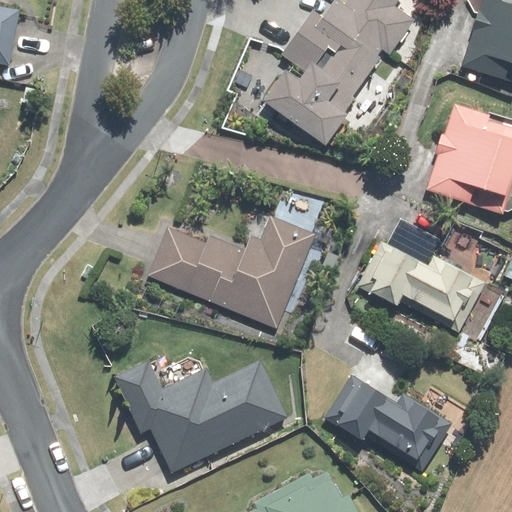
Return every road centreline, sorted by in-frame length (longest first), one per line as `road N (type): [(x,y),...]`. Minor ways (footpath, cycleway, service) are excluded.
road 1 (residential): [(201,0),(174,73),(151,108),(91,159)]
road 2 (residential): [(68,511),(0,350)]
road 3 (residential): [(91,159),(107,0)]
road 4 (residential): [(91,159),(75,193),(0,281)]
